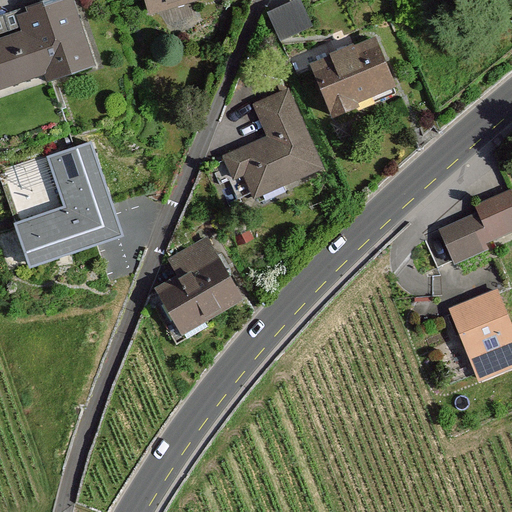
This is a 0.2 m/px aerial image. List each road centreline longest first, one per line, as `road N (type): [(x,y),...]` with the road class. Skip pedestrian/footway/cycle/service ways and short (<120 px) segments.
road 1 (secondary): [(129,511),(274,316),(511,92)]
road 2 (residential): [(263,0),(160,227),(85,430),(66,511)]
